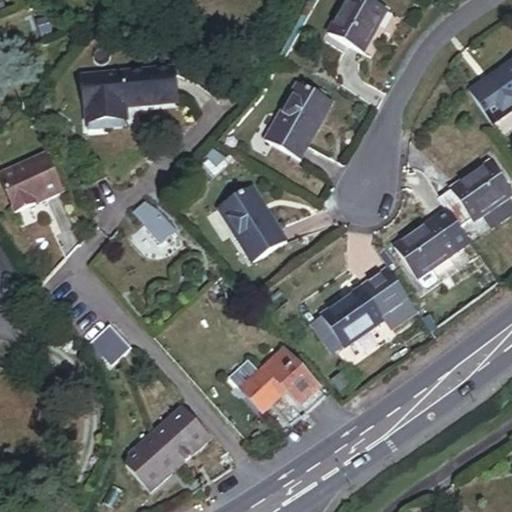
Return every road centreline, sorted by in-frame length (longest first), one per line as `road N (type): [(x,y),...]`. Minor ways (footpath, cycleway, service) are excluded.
road 1 (tertiary): [(511,331),(266,511)]
road 2 (residential): [(489,0),(434,42),(390,108),(364,199)]
